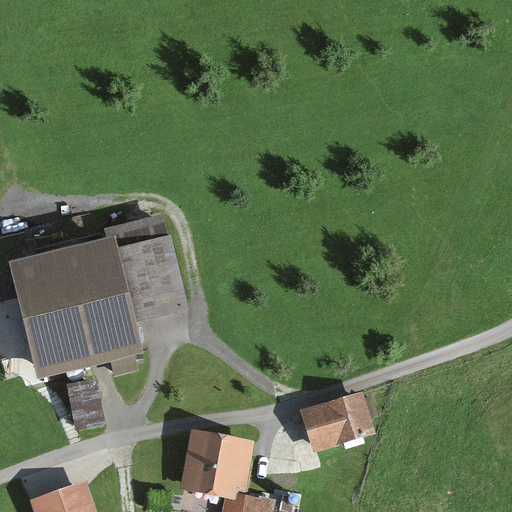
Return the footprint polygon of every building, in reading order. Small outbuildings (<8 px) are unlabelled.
[(0,275),(0,280),(27,379),(128,351),(122,329),(175,315),(157,249),(104,263),(100,248),(0,275)] [(65,399),(80,440),(109,430),(95,389),(65,399)] [(354,401),(297,419),(307,453),(364,436),(354,401)] [(249,443),(197,434),(189,486),(231,493),(228,511),(268,511),(270,500),(240,496),(249,443)] [(91,511),(83,486),(36,502),(39,511),(91,511)]
